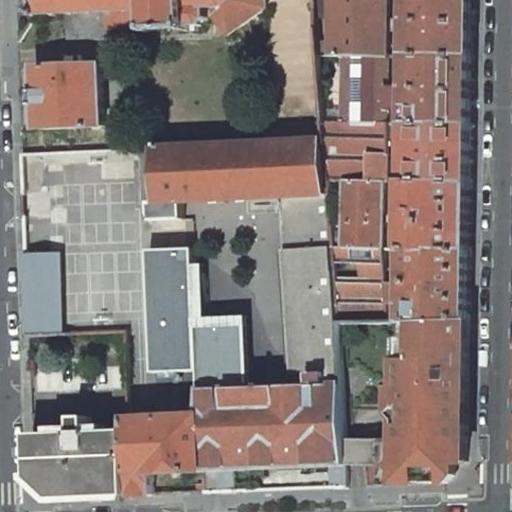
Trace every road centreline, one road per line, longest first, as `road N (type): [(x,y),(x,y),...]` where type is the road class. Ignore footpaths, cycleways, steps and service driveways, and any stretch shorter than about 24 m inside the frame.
road 1 (residential): [(498,511),(505,0)]
road 2 (residential): [(0,363),(4,511)]
